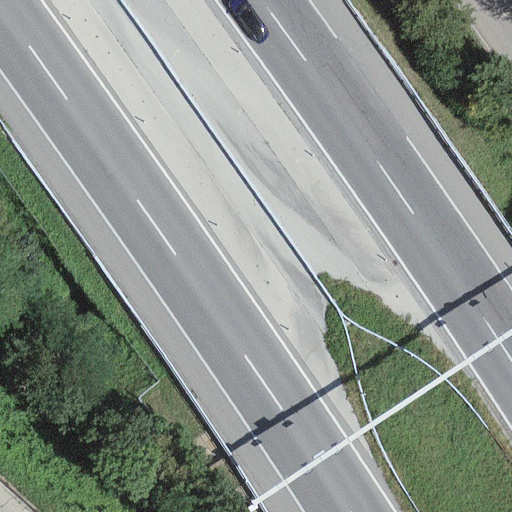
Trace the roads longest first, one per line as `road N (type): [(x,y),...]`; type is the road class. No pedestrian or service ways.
road 1 (motorway): [(0,15),(106,156),(339,511)]
road 2 (motorway): [(511,384),(248,0)]
